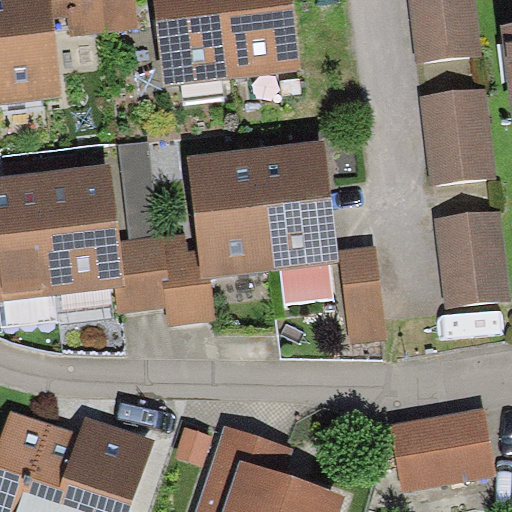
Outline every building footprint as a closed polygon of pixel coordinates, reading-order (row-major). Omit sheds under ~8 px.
[(0,121),(48,116),(34,0),(9,0),(0,1),(0,121)] [(127,42),(122,0),(40,0),(46,50),(127,42)] [(138,0),(151,108),(219,100),(207,0),(138,0)] [(207,0),(219,100),(287,92),(276,0),(207,0)] [(463,0),(399,0),(406,74),(470,68),(463,0)] [(511,41),(496,44),(506,139),(511,138),(511,41)] [(478,95),(414,100),(423,199),(487,193),(478,95)] [(261,291),(328,284),(326,263),(315,165),(247,172),(261,291)] [(202,298),(261,291),(247,172),(179,180),(186,244),(193,299),(202,298)] [(104,306),(111,306),(105,254),(97,186),(29,194),(43,313),(104,306)] [(0,318),(43,313),(29,194),(0,197),(0,318)] [(504,321),(490,220),(427,228),(440,329),(504,321)] [(158,340),(206,334),(202,298),(193,299),(186,244),(151,248),(156,296),(153,297),(156,320),(158,340)] [(104,306),(107,325),(156,320),(153,297),(156,296),(151,248),(105,254),(111,306),(104,306)] [(376,351),(365,259),(326,263),(328,284),(337,356),(376,351)] [(474,422),(377,438),(388,504),(485,487),(474,422)] [(69,447),(0,426),(0,511),(130,511),(150,448),(75,426),(69,447)] [(203,447),(176,437),(163,469),(191,479),(203,447)] [(285,463),(214,439),(189,511),(327,511),(275,495),(285,463)]
